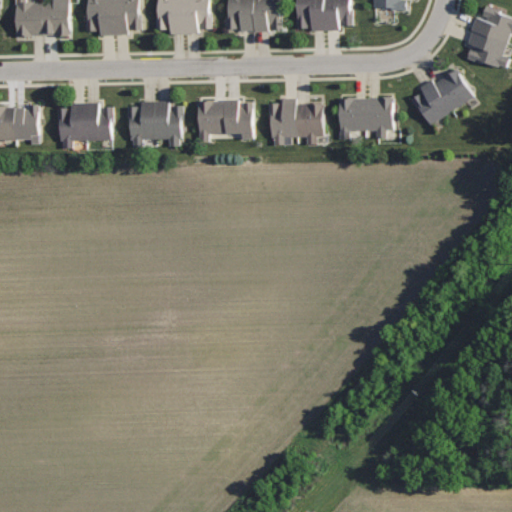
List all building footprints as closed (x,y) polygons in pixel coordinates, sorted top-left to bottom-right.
[(28,0),(17,0),(18,36),(72,35),(72,1),(28,2),(28,0)] [(89,0),(91,29),(98,29),(98,24),(102,24),(102,34),(130,33),(129,22),(134,22),(134,29),(144,28),(143,0),(89,0)] [(160,0),(161,12),(158,12),(158,28),(169,28),(169,23),(172,23),(172,33),(200,32),(200,21),(205,21),(205,26),(213,26),(212,0),(160,0)] [(230,0),(231,12),(228,12),(228,28),(239,28),(239,22),(242,22),(242,29),(271,29),(270,22),(274,22),(274,28),(284,27),(284,12),(281,12),(281,0),(230,0)] [(298,0),(299,27),(309,27),(309,21),(313,20),(313,30),(341,29),(341,19),(344,18),(344,24),(354,24),(354,9),(351,9),(351,0),(298,0)] [(375,0),(376,6),(393,6),(393,8),(408,8),(408,0),(375,0)] [(478,16),(469,42),(480,45),(478,51),(472,49),(470,57),(483,62),(484,60),(500,65),(501,64),(508,66),(511,57),(505,55),(511,36),(511,15),(502,12),(503,9),(487,4),(484,14),(489,16),(488,20),(478,16)] [(458,68),(436,83),(433,79),(422,86),(427,94),(424,96),(421,92),(412,98),(420,111),(423,109),(432,124),(476,94),(458,68)] [(395,95),(341,96),(341,137),(351,137),(351,129),(379,128),(379,136),(388,136),(388,128),(396,128),(395,95)] [(240,97),(201,98),(202,139),(210,139),(210,133),(243,132),(243,137),(256,137),(255,100),(240,101),(240,97)] [(298,97),(284,97),(284,107),(280,107),(280,102),(270,102),(270,118),(273,118),(273,137),(276,137),(276,143),(286,143),(286,136),(309,136),(309,142),(317,142),(317,134),(325,134),(324,103),(298,103),(298,97)] [(172,99),(143,100),(144,109),(140,109),(140,104),(130,104),(130,120),(132,120),(133,137),(135,137),(135,145),(144,145),(144,137),(172,137),(172,144),(181,144),(181,135),(183,135),(183,119),(186,119),(186,104),(172,104),(172,99)] [(102,102),(74,102),(74,113),(70,113),(69,106),(59,106),(60,122),(62,122),(62,139),(65,139),(66,145),(74,145),(74,139),(114,138),(114,121),(116,121),(116,105),(102,105),(102,102)] [(41,104),(0,104),(0,138),(32,138),(32,143),(41,143),(41,104)]
